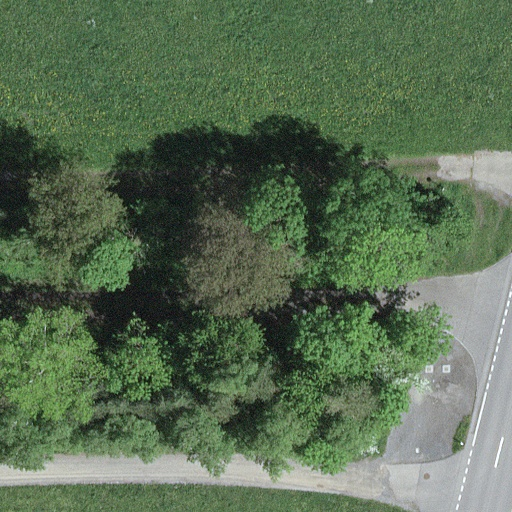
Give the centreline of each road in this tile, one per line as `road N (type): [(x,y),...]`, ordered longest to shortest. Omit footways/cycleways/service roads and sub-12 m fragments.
road 1 (track): [(0,176),(511,167)]
road 2 (track): [(0,480),(506,477)]
